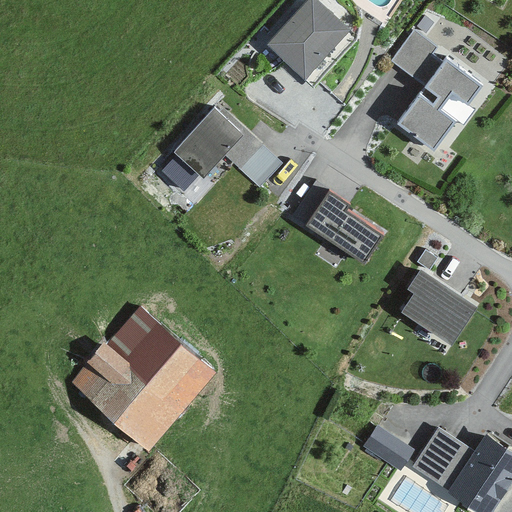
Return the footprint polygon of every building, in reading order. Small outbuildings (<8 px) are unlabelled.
[(346,31),(312,0),(302,0),(262,42),(300,78),(346,31)] [(479,86),(444,58),(393,122),(428,151),(453,119),(458,123),(468,110),(463,106),(479,86)] [(239,136),(206,105),(164,149),(197,180),(239,136)] [(344,205),(326,193),(304,226),(363,264),(382,235),(342,209),(344,205)] [(447,346),(474,306),(416,268),(403,288),(409,292),(396,312),(447,346)] [(154,416),(201,363),(139,310),(106,347),(99,341),(80,363),(84,366),(68,384),(144,450),(165,426),(154,416)] [(412,452),(376,427),(362,448),(398,473),(412,452)] [(487,511),(511,477),(511,454),(481,433),(469,450),(438,429),(410,469),(472,511),(487,511)]
